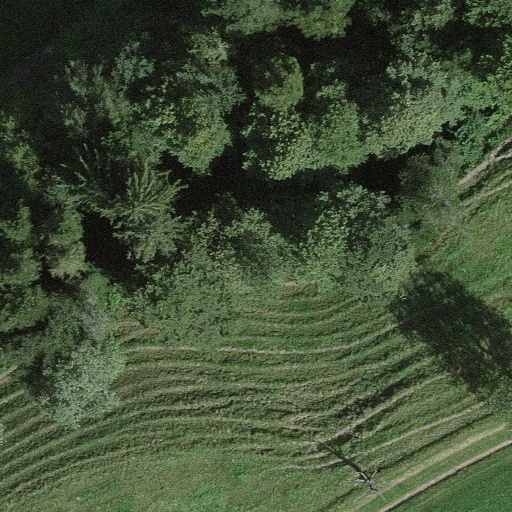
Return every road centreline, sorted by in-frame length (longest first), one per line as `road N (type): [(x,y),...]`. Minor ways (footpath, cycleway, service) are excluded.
road 1 (track): [(364,511),(511,430)]
road 2 (track): [(0,99),(134,0)]
